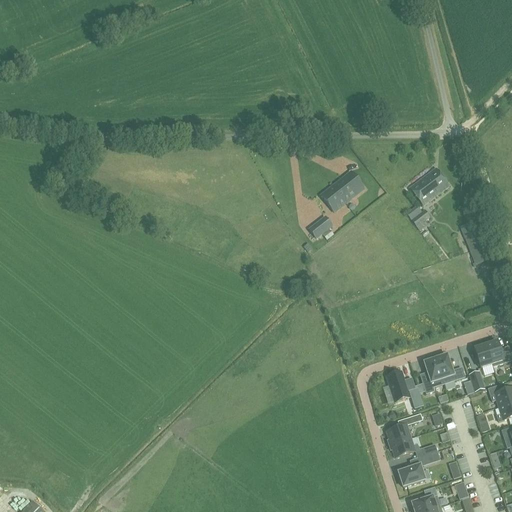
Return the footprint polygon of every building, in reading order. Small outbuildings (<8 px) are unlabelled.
[(424,208),(449,188),(435,170),(410,190),(424,208)] [(351,174),(333,188),(346,204),(364,190),(351,174)] [(333,188),(321,197),(334,214),(346,204),(333,188)] [(424,211),(411,222),(420,232),(428,226),(425,223),(430,219),(424,211)] [(332,228),(325,218),(309,231),(316,240),(332,228)] [(491,260),(481,233),(465,240),(475,267),(491,260)] [(485,347),(493,369),(504,365),(497,343),(485,347)] [(492,369),(493,369),(485,347),(474,351),(480,370),(491,366),(492,369)] [(435,361),(444,386),(465,379),(461,370),(452,373),(452,372),(447,357),(435,361)] [(432,390),(444,386),(435,361),(424,365),(427,374),(429,379),(432,390)] [(479,373),(469,376),(475,394),(484,390),(479,373)] [(401,374),(386,379),(395,404),(409,399),(407,393),(415,390),(411,380),(404,382),(401,374)] [(496,402),(498,409),(511,404),(511,390),(502,393),(500,387),(488,391),(492,403),(496,402)] [(511,419),(511,404),(498,409),(501,416),(497,418),(498,424),(511,419)] [(407,420),(409,426),(422,422),(420,416),(407,420)] [(477,419),(480,426),(486,424),(484,416),(477,419)] [(410,440),(406,427),(386,434),(391,447),(410,440)] [(511,448),(509,449),(509,450),(511,448),(511,429),(502,433),(504,440),(510,437),(511,442),(511,448)] [(410,440),(391,447),(395,460),(419,452),(417,446),(413,448),(410,440)] [(424,458),(438,454),(435,447),(422,451),(424,458)] [(421,459),(424,466),(440,461),(438,454),(424,458),(421,459)] [(420,467),(398,474),(403,489),(425,482),(420,467)] [(463,485),(455,488),(460,501),(467,498),(463,485)] [(426,501),(426,500),(421,502),(412,505),(414,511),(430,511),(441,509),(437,497),(426,501)]
